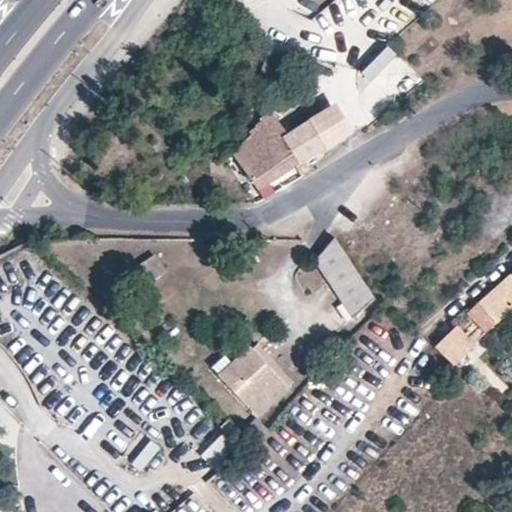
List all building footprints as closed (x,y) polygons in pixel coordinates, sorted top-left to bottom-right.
[(333,0),(316,16),(331,34),(364,4),(360,0),(333,0)] [(341,88),(373,122),(421,78),(389,44),(341,88)] [(234,151),(241,161),(257,186),(270,178),(296,162),(307,156),(320,148),(350,130),(334,105),(289,132),(277,112),(255,125),(234,151)] [(307,156),(296,162),(300,168),(310,162),(307,156)] [(257,186),(263,194),(275,187),(270,178),(257,186)] [(356,267),(336,238),(314,259),(334,288),(356,267)] [(163,265),(152,248),(124,266),(134,283),(163,265)] [(377,299),(356,267),(334,288),(354,320),(357,318),(377,299)] [(511,277),(474,312),(492,331),(511,313),(511,277)] [(458,362),(481,342),(466,325),(444,346),(458,362)] [(278,376),(255,349),(246,339),(228,355),(215,367),(214,368),(222,377),(254,412),(285,385),(278,376)] [(255,349),(278,376),(281,373),(281,372),(269,358),(258,346),(255,349)] [(228,355),(222,348),(209,360),(215,367),(228,355)] [(206,454),(217,461),(229,442),(217,435),(206,454)]
